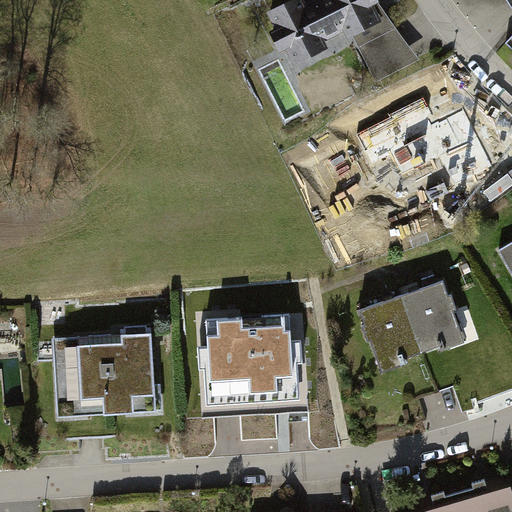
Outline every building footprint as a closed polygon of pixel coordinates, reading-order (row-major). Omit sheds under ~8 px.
[(368,0),(327,0),(277,27),(302,72),(384,28),(368,0)] [(461,295),(370,327),(388,379),(479,348),(461,295)] [(252,335),(217,336),(218,379),(258,378),(259,391),(291,390),(289,337),(275,337),(274,324),(252,325),(252,335)] [(143,337),(58,342),(61,415),(147,411),(143,337)] [(511,511),(511,495),(445,511),(511,511)]
